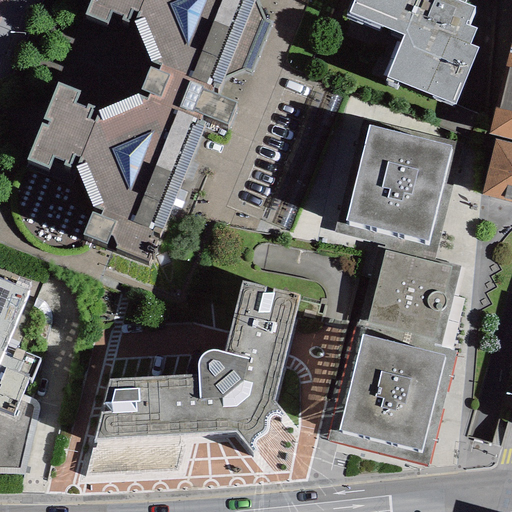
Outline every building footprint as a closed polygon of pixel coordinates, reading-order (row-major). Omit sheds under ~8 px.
[(87,0),(85,5),(106,13),(111,2),(123,7),(120,12),(134,18),(150,57),(137,85),(98,101),(88,94),(85,100),(72,95),(77,82),(58,74),(27,152),(47,161),(52,152),(63,156),(77,164),(93,200),(82,226),(148,253),(210,109),(229,116),(237,93),(216,85),(251,0),(87,0)] [(351,0),(347,12),(404,35),(384,81),(397,87),(399,83),(454,106),(478,49),(469,45),(476,29),(467,26),(474,8),(464,4),(465,0),(351,0)] [(511,38),(489,127),(497,130),(511,133),(511,38)] [(511,133),(497,130),(482,190),(511,196),(511,133)] [(452,153),(369,132),(345,227),(428,248),(452,153)] [(460,269),(384,251),(367,322),(442,341),(460,269)] [(199,367),(109,372),(93,432),(235,424),(253,444),(257,441),(256,439),(254,436),(255,431),(259,430),(265,426),(267,423),(268,418),(269,413),(269,409),(273,407),(277,407),(280,411),(285,408),(272,392),(298,286),(242,272),(224,344),(219,342),(215,342),(210,342),(206,344),(201,347),(198,351),(197,355),(199,367)] [(28,294),(0,282),(0,411),(14,417),(27,383),(32,385),(40,363),(25,357),(26,355),(16,351),(12,360),(3,356),(28,294)] [(445,360),(362,339),(338,434),(421,455),(445,360)]
